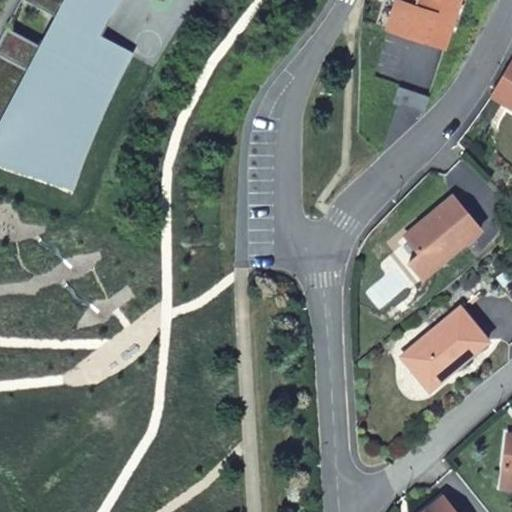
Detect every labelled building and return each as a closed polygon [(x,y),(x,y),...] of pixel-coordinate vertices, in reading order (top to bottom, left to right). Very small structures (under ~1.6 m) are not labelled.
[(26,0),(60,18),(45,47),(10,28),(0,46),(0,121),(4,124),(0,131),(0,151),(6,155),(2,163),(71,187),(102,110),(130,53),(95,35),(105,17),(115,0),(26,0)] [(408,0),(396,0),(387,29),(446,47),(461,0),(427,0),(425,6),(408,0)] [(511,59),(490,96),(511,109),(511,59)] [(400,87),(395,103),(425,113),(429,97),(400,87)] [(481,229),(453,196),(405,236),(419,252),(408,261),(422,278),(481,229)] [(415,373),(429,390),(488,341),(460,307),(412,348),(402,357),(415,373)] [(503,472),(511,473),(511,435),(507,435),(503,472)] [(511,473),(503,472),(501,492),(511,492),(511,473)] [(455,511),(443,497),(425,511),(455,511)]
